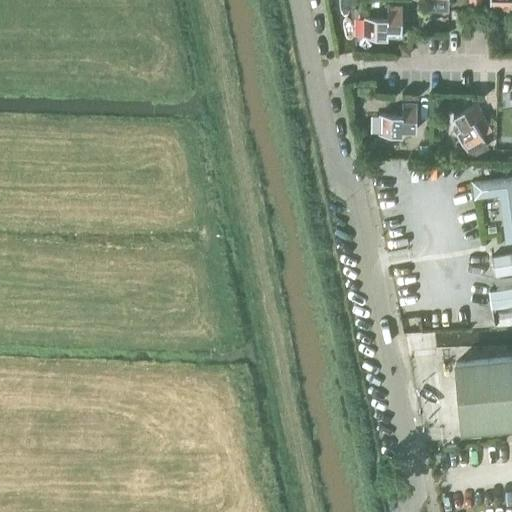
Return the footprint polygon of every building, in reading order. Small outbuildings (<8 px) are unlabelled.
[(511,0),(489,0),(490,9),(511,9),(511,0)] [(387,18),(364,17),(364,37),(388,38),(388,33),(402,33),(402,6),(387,6),(387,18)] [(398,43),(398,55),(410,55),(410,43),(398,43)] [(433,97),(433,110),(446,111),(446,98),(433,97)] [(477,102),(453,115),(460,127),(456,130),(467,151),(485,141),(474,121),(484,115),(477,102)] [(402,115),(379,114),(379,134),(403,135),(403,130),(417,130),(417,103),(402,103),(402,115)] [(428,145),(417,145),(417,155),(428,156),(428,145)] [(511,177),(474,182),(475,197),(501,194),(507,241),(511,240),(511,177)] [(511,250),(490,254),(494,277),(511,274),(511,250)] [(511,287),(486,292),(488,306),(511,302),(511,287)] [(461,424),(511,419),(511,357),(456,363),(461,424)]
